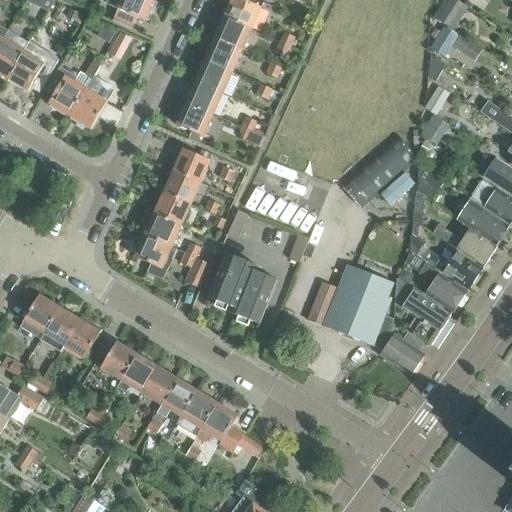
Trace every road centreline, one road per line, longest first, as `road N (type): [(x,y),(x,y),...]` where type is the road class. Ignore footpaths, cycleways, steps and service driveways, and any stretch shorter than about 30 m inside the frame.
road 1 (residential): [(396,459),(72,269)]
road 2 (residential): [(191,0),(111,181)]
road 3 (residential): [(396,459),(511,300)]
road 4 (residential): [(111,181),(0,116)]
